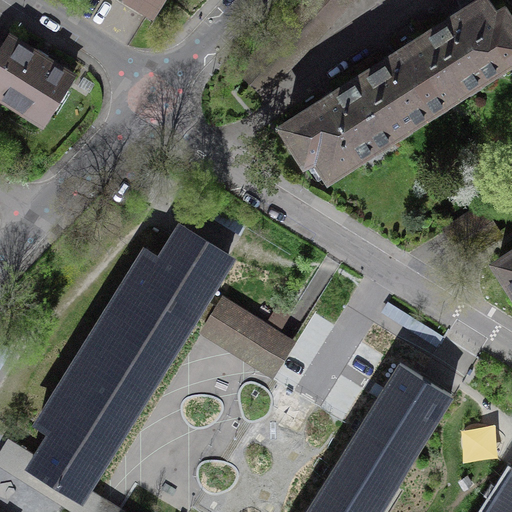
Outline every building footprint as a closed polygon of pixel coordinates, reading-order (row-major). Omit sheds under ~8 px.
[(129,0),(150,13),(157,0),(129,0)] [(306,0),(304,2),(328,25),(344,8),(351,0),(306,0)] [(450,62),(464,85),(479,75),(480,77),(511,56),(511,25),(503,11),(495,16),(483,0),(460,14),(423,38),(436,58),(440,56),(445,65),(450,62)] [(295,60),(328,25),(304,2),(248,61),(250,62),(240,72),(263,94),(295,60)] [(0,89),(27,106),(25,110),(43,121),(72,76),(40,56),(9,36),(4,45),(0,42),(0,89)] [(466,87),(464,85),(450,62),(445,65),(440,56),(436,58),(423,38),(385,62),(361,77),(374,98),(372,99),(393,130),(407,121),(408,123),(430,109),(429,107),(443,98),(444,100),(466,87)] [(394,132),(393,130),(372,99),(374,98),(361,77),(323,101),(285,126),(305,158),(316,154),(329,173),(359,154),(357,152),(371,144),(372,146),(394,132)] [(477,210),(445,230),(454,244),(463,258),(495,238),(477,210)] [(30,466),(32,467),(80,497),(87,485),(94,474),(83,467),(90,456),(99,462),(193,312),(209,321),(217,307),(202,298),(228,255),(183,227),(172,244),(162,259),(149,251),(149,249),(148,248),(125,284),(127,285),(127,284),(141,293),(54,431),(52,430),(51,431),(52,432),(30,466)] [(511,252),(498,262),(511,283),(511,252)] [(223,300),(222,299),(217,307),(209,321),(203,330),(273,373),(277,366),(282,357),(287,351),(292,342),(290,342),(275,333),(275,332),(274,331),(274,332),(258,322),(258,321),(257,321),(256,321),(241,311),(240,310),(239,310),(223,300)] [(428,378),(401,361),(307,511),(381,511),(455,394),(428,378)] [(511,511),(511,468),(509,466),(480,511),(511,511)] [(129,511),(87,485),(80,497),(32,467),(2,511),(65,511),(69,507),(77,511),(129,511)]
